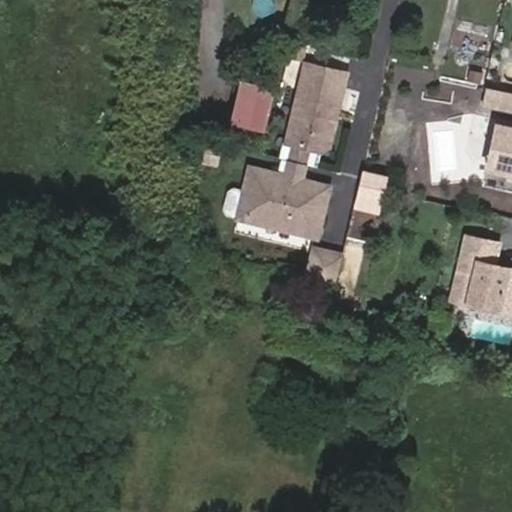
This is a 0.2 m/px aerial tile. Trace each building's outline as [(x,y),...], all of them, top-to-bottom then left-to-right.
[(299,85),(285,144),(292,146),(307,149),(319,152),(327,147),(345,74),(285,60),(280,81),(299,85)] [(231,122),(261,129),(272,88),(241,81),(231,122)] [(482,104),(511,110),(511,92),(487,86),(482,104)] [(511,122),(496,119),(485,167),(508,174),(507,178),(511,179),(511,122)] [(221,144),(203,141),(199,162),(217,165),(221,144)] [(292,146),(286,177),(301,181),(307,149),(292,146)] [(286,177),(249,168),(244,191),(237,218),(255,223),(315,237),(328,187),(301,181),(286,177)] [(378,200),(383,176),(364,171),(358,196),(378,200)] [(237,218),(244,191),(232,188),(227,190),(219,224),(222,229),(247,235),(253,233),(255,223),(237,218)] [(498,240),(467,233),(453,297),(511,310),(511,266),(509,266),(504,268),(492,266),(493,262),(498,240)] [(318,251),(311,280),(335,286),(342,257),(318,251)] [(273,303),(277,286),(246,279),(241,296),(273,303)] [(446,330),(450,313),(438,310),(434,327),(446,330)] [(138,377),(116,505),(157,511),(163,511),(186,385),(138,377)]
